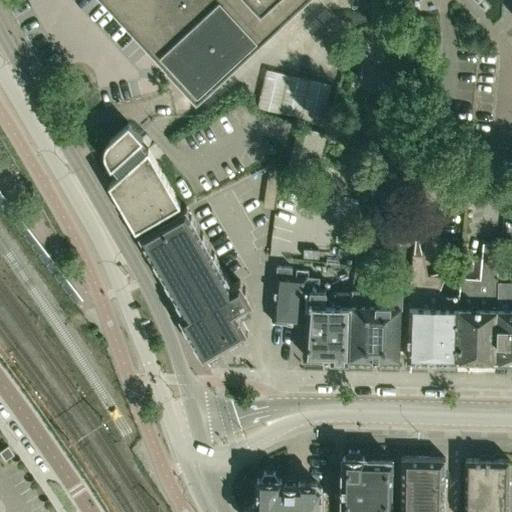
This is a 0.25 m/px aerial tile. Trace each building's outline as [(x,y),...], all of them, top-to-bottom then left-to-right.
[(47,0),(59,18),(73,8),(67,0),(47,0)] [(105,0),(167,66),(167,67),(180,81),(197,99),(224,73),(303,0),(105,0)] [(409,79),(374,69),(370,84),(404,94),(409,79)] [(272,70),(263,107),(296,114),(301,90),(288,87),(291,74),(272,70)] [(128,123),(108,141),(107,142),(106,144),(105,146),(104,148),(104,150),(104,152),(104,154),(105,156),(105,158),(111,167),(112,166),(119,174),(109,183),(135,229),(180,203),(148,148),(147,148),(140,140),(143,138),(128,123)] [(299,127),(285,170),(314,178),(327,134),(299,127)] [(469,191),(489,193),(492,156),(472,154),(469,191)] [(186,207),(138,234),(142,240),(141,241),(145,249),(146,248),(153,260),(152,261),(157,269),(158,268),(164,280),(164,281),(168,289),(169,288),(176,300),(175,300),(180,308),(183,313),(178,315),(182,323),(181,323),(186,331),(187,331),(194,343),(193,343),(197,351),(198,350),(202,357),(209,353),(210,355),(218,350),(217,349),(229,342),(230,343),(237,339),(237,337),(247,331),(236,312),(238,311),(238,312),(246,307),(245,306),(253,302),(240,281),(232,286),(186,207)] [(458,307),(457,359),(496,359),(497,308),(500,267),(498,267),(500,244),(483,243),(479,279),(461,277),(458,307)] [(407,358),(457,359),(458,307),(461,277),(458,294),(439,294),(439,276),(427,276),(421,255),(411,255),(411,280),(409,280),(407,358)] [(347,356),(350,356),(352,292),(332,291),(331,304),(325,304),(325,291),(318,291),(319,277),(291,274),(291,267),(277,266),(272,321),(307,324),(304,355),(331,356),(331,360),(347,360),(347,356)] [(496,359),(511,359),(511,281),(507,282),(507,271),(504,271),(504,267),(500,267),(497,308),(496,359)] [(352,291),(352,292),(350,356),(399,357),(400,304),(401,304),(402,276),(390,276),(390,304),(373,304),(374,291),(352,291)] [(13,454),(10,449),(8,446),(0,450),(0,451),(5,459),(13,454)] [(391,511),(393,460),(364,459),(364,456),(362,456),(358,450),(349,450),(345,456),(343,456),(343,459),(341,511),(391,511)] [(444,511),(445,487),(447,487),(447,476),(445,473),(446,458),(401,457),(399,511),(444,511)] [(466,458),(464,511),(508,511),(510,459),(466,458)] [(321,511),(321,487),(316,481),(298,481),(298,484),(281,484),(281,478),(278,478),(275,471),(264,471),(260,478),(257,478),(257,503),(253,503),(253,504),(251,504),(248,505),(246,506),(245,508),(243,511),(321,511)]
